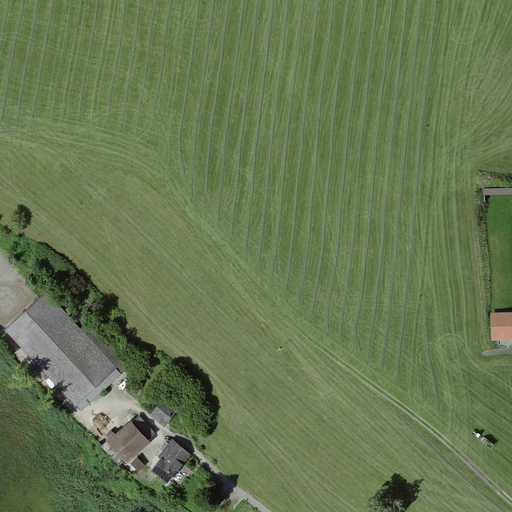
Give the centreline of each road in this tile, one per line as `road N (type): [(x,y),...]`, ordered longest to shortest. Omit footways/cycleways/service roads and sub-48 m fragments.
road 1 (track): [(511,502),(289,321),(202,227)]
road 2 (track): [(266,511),(120,394)]
